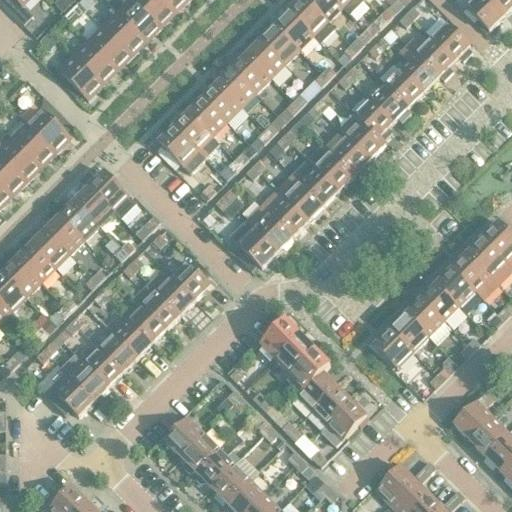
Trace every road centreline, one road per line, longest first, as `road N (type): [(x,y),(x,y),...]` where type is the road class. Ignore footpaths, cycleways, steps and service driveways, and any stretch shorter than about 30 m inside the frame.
road 1 (residential): [(259,303),(325,279),(502,103),(511,77)]
road 2 (residential): [(152,511),(103,461),(259,303)]
road 3 (residential): [(493,511),(414,433),(511,338)]
road 4 (residential): [(259,303),(122,166)]
